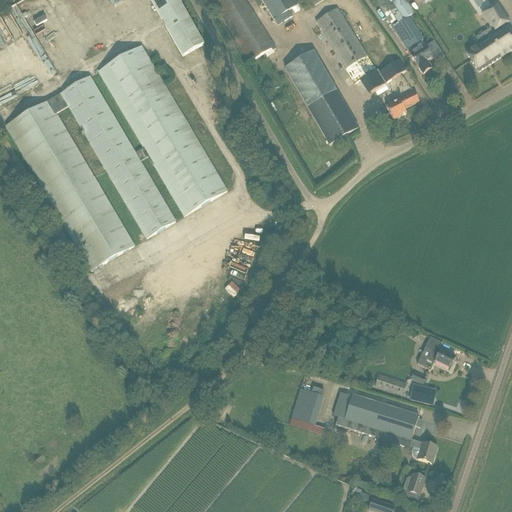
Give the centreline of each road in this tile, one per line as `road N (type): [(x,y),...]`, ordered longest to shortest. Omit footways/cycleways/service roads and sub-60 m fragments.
road 1 (unclassified): [(511,89),(377,163),(316,213),(189,0)]
road 2 (track): [(316,213),(320,223),(308,247),(224,372),(47,511)]
road 3 (tertiary): [(452,511),(511,338)]
road 4 (unknown): [(367,171),(353,102),(291,28)]
